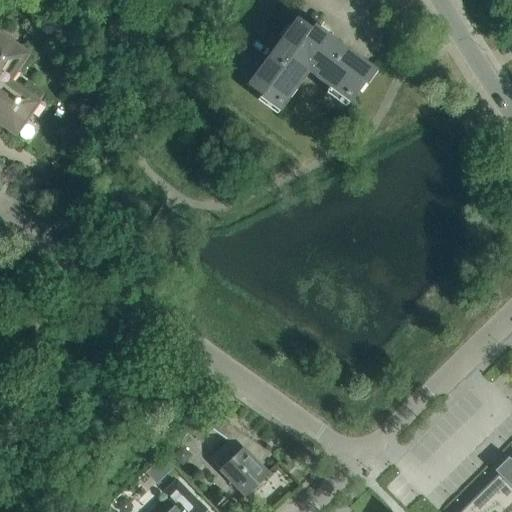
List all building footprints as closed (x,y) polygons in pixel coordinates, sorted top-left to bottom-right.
[(374,68),(319,27),(316,31),(296,17),(288,27),(293,31),(287,39),(282,36),(247,84),(260,94),(258,97),(259,98),(264,92),(282,105),(280,108),(281,109),(308,71),(329,87),(327,90),(328,91),(333,85),(351,98),(348,101),(349,102),(364,82),(366,84),(367,83),(365,81),(374,68)] [(23,122),(35,106),(38,102),(8,80),(28,52),(0,32),(0,121),(10,129),(18,118),(23,122)] [(267,451),(234,427),(223,419),(208,408),(187,427),(200,441),(213,428),(228,439),(210,457),(245,494),(267,473),(256,462),(267,451)] [(511,511),(511,460),(508,456),(495,470),(498,474),(459,511),(495,511),(511,511)] [(208,511),(176,479),(165,490),(173,498),(158,511),(208,511)]
